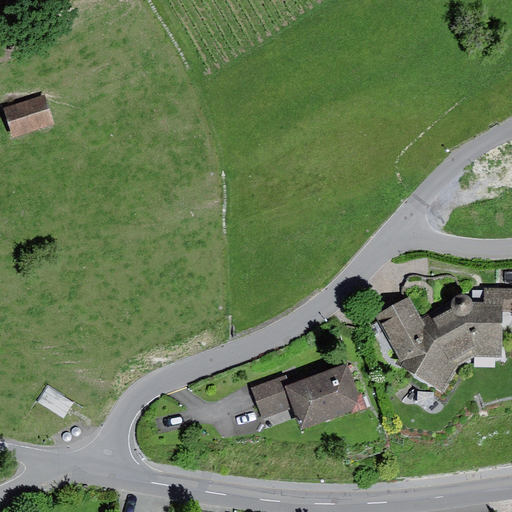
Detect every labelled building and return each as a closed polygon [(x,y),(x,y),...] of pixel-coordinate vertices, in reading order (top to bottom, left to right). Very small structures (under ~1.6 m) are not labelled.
[(40,100),(0,115),(0,119),(10,146),(52,131),(40,100)] [(511,131),(497,137),(511,177),(511,131)] [(425,326),(409,297),(375,316),(399,359),(395,364),(441,392),(459,367),(474,358),(502,359),(503,313),(511,312),(511,289),(484,289),(484,303),(473,303),(471,300),(466,296),(461,296),(456,297),(453,300),(451,304),(451,307),(452,311),(425,326)] [(348,364),(283,387),(293,410),(301,433),(364,411),(348,364)] [(263,422),(293,410),(283,387),(280,378),(250,390),(263,422)] [(67,414),(74,399),(48,386),(40,401),(67,414)]
